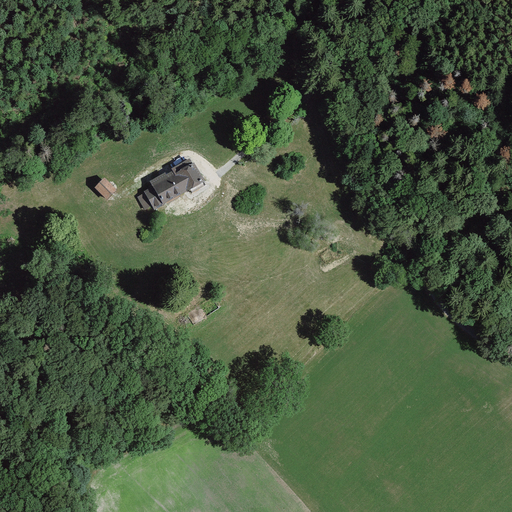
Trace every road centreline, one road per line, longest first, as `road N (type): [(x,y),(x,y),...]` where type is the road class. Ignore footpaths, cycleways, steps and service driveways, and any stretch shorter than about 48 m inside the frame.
road 1 (track): [(511,359),(438,303),(349,94),(278,0)]
road 2 (track): [(339,81),(300,104),(213,183)]
